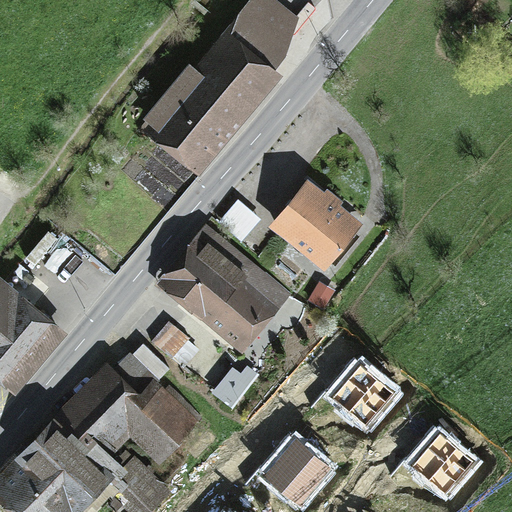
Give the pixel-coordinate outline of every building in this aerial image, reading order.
[(197,154),(283,53),(238,15),(194,66),(193,65),(151,115),(197,154)] [(356,224),(307,184),(275,223),(324,263),(356,224)] [(198,244),(167,281),(240,342),(272,303),(279,308),(290,295),(213,229),(200,246),(198,244)] [(0,376),(8,384),(57,326),(2,280),(0,282),(0,376)] [(187,337),(170,322),(154,341),(183,365),(197,348),(186,338),(187,337)] [(57,427),(107,476),(111,480),(105,485),(116,495),(108,503),(116,510),(123,503),(132,511),(149,511),(166,494),(123,452),(114,461),(107,454),(132,428),(158,453),(188,422),(151,386),(158,379),(133,355),(123,366),(120,363),(57,427)] [(360,361),(331,395),(365,425),(394,391),(360,361)] [(247,387),(230,374),(216,391),(233,405),(247,387)] [(57,427),(0,485),(0,486),(26,511),(60,511),(70,501),(76,507),(107,476),(57,427)] [(474,459),(440,430),(411,464),(445,493),(474,459)] [(295,438),(266,472),(300,501),(329,467),(295,438)]
